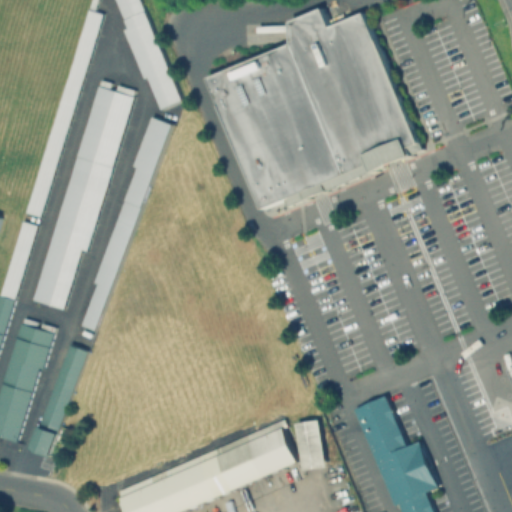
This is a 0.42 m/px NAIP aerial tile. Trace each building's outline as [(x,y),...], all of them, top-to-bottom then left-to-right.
[(141,0),(182,101),(162,109),(149,77),(145,78),(125,29),(129,27),(117,0),(141,0)] [(40,217),(24,212),(89,8),(104,13),(40,217)] [(365,14),(376,41),(379,40),(425,150),(386,167),(314,197),(289,207),(286,200),(265,209),(211,79),(293,45),(292,22),(324,9),(332,28),(365,14)] [(32,298),(99,85),(135,97),(86,251),(81,250),(63,308),(32,298)] [(95,330),(81,324),(97,283),(94,281),(138,166),(135,165),(153,117),(174,125),(95,330)] [(0,290),(22,220),(39,225),(0,350),(0,290)] [(16,441),(0,435),(0,389),(23,322),(54,333),(16,441)] [(68,344),(87,351),(49,455),(31,449),(68,344)] [(355,409),(395,505),(399,504),(402,511),(434,511),(427,493),(439,487),(420,441),(408,446),(387,396),(355,409)] [(128,511),(120,491),(284,419),(288,427),(284,428),(299,462),(185,511),(128,511)] [(297,424),(320,420),(328,467),(305,471),(297,424)]
